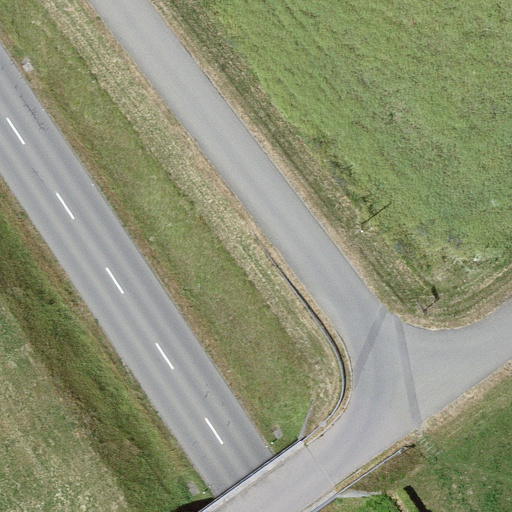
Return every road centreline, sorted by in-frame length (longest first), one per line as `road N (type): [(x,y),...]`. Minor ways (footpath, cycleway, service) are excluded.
road 1 (tertiary): [(279,511),(402,422),(110,0)]
road 2 (tertiary): [(256,511),(0,125)]
road 3 (track): [(402,422),(511,342)]
